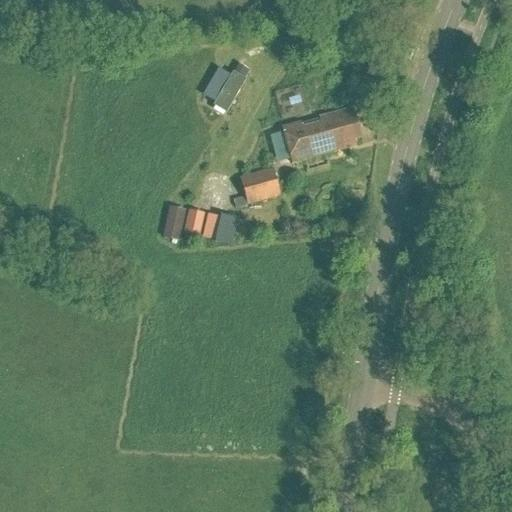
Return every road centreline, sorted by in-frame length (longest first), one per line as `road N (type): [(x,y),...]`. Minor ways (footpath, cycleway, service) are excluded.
road 1 (secondary): [(360,394),(421,100),(457,0)]
road 2 (unclassified): [(506,511),(494,462),(461,423),(415,397),(360,394)]
